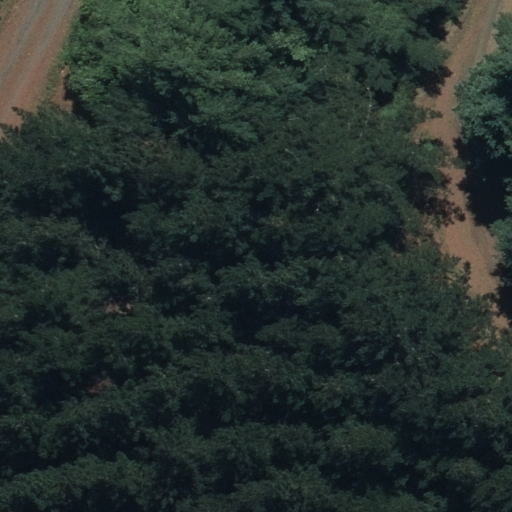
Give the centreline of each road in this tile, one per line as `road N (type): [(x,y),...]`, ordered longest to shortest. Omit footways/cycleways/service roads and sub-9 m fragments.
road 1 (track): [(511,11),(492,90),(493,177),(511,234)]
road 2 (track): [(0,129),(50,0)]
